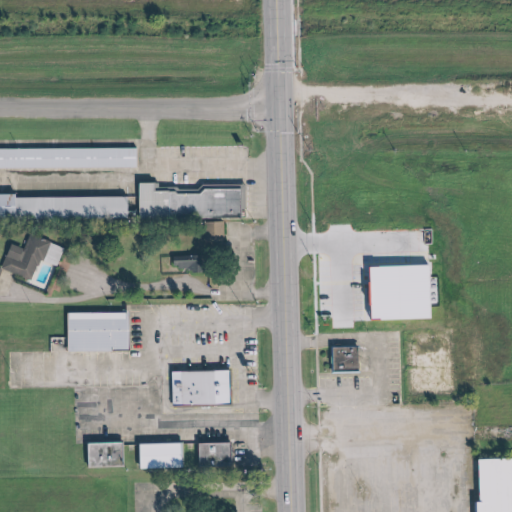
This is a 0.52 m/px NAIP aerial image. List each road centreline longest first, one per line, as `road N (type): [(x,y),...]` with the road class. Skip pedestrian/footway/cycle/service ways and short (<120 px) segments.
road 1 (secondary): [(291,511),(280,0)]
road 2 (tertiary): [(282,108),(0,107)]
